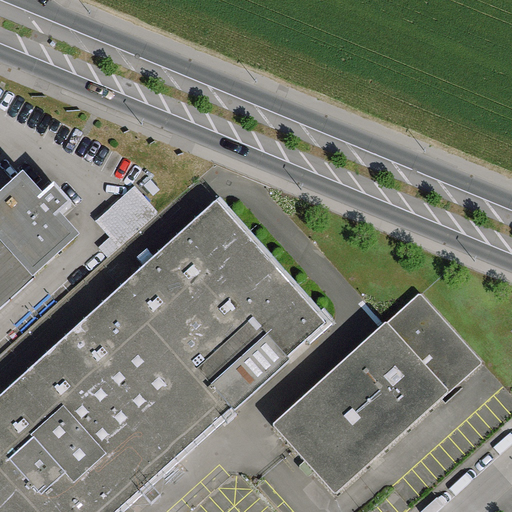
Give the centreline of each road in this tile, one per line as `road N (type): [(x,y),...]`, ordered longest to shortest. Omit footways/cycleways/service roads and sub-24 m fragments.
road 1 (secondary): [(0,49),(511,259)]
road 2 (secondary): [(511,203),(22,0)]
road 3 (unknown): [(363,511),(483,389)]
